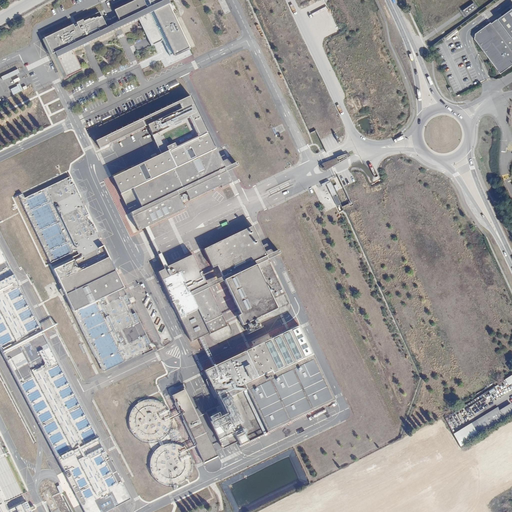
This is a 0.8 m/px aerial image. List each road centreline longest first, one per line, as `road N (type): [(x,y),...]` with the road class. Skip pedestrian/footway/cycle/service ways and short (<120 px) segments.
road 1 (unclassified): [(367,146),(289,0)]
road 2 (primary): [(511,263),(467,142)]
road 3 (primary): [(442,161),(511,264)]
